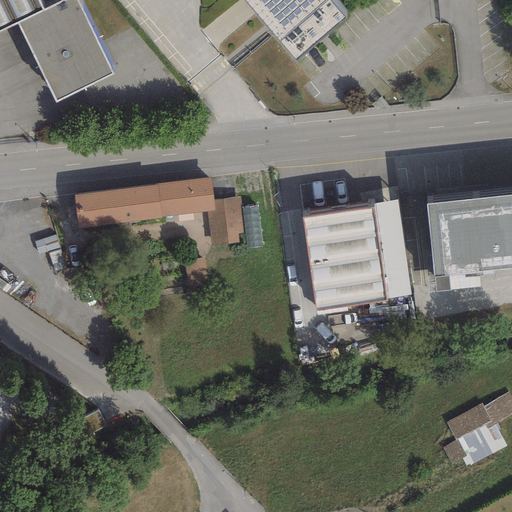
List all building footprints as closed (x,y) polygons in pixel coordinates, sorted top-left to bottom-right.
[(36,0),(0,0),(0,28),(16,21),(41,9),(36,0)] [(60,0),(41,9),(16,21),(55,102),(115,73),(79,0),(60,0)] [(266,0),(288,25),(318,0),(266,0)] [(213,179),(75,195),(79,228),(208,213),(216,212),(215,200),(213,179)] [(511,192),(427,201),(435,275),(511,266),(511,192)] [(216,212),(208,213),(211,244),(238,241),(237,233),(243,232),(239,197),(215,200),(216,212)] [(377,205),(304,214),(317,309),(389,299),(377,205)] [(205,258),(183,261),(186,287),(208,284),(205,258)] [(482,404),(447,422),(456,439),(486,424),(488,429),(511,416),(511,399),(510,395),(484,408),(482,404)]
